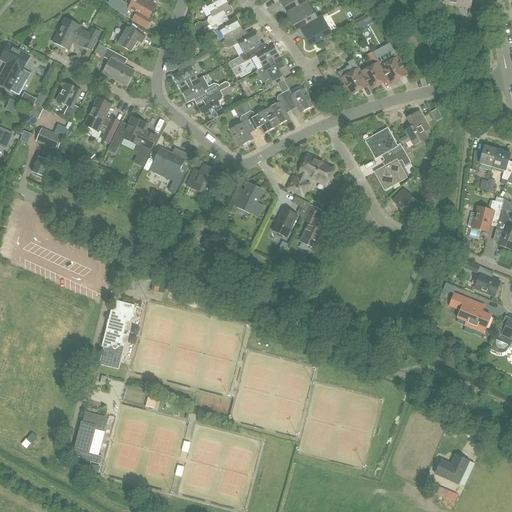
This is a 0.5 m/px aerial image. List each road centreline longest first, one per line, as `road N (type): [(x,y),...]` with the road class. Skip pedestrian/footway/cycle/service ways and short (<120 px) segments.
road 1 (unclassified): [(511,428),(0,179)]
road 2 (residential): [(326,123),(403,97),(508,78)]
road 3 (residential): [(408,233),(380,220),(326,123)]
